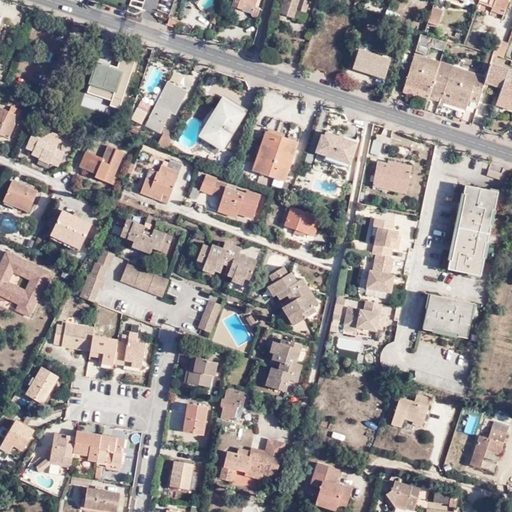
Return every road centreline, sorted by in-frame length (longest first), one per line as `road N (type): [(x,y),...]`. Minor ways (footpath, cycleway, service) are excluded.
road 1 (secondary): [(251,67),(511,154)]
road 2 (secondary): [(50,0),(251,67)]
road 3 (residential): [(170,333),(140,511)]
road 4 (residential): [(511,500),(383,460)]
